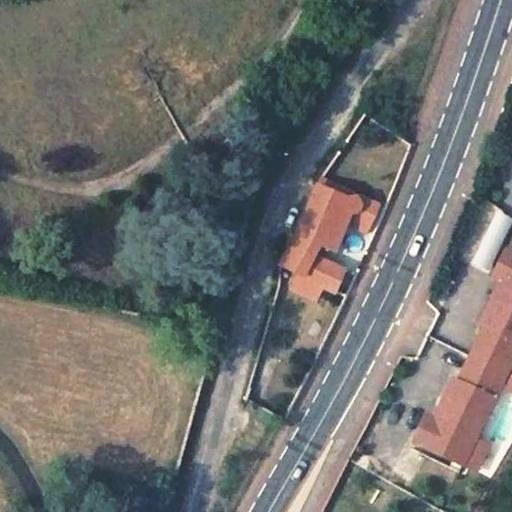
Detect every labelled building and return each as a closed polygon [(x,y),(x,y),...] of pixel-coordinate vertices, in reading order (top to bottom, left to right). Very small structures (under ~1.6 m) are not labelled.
[(318,246),(334,253),(346,223),(365,232),(378,206),(321,179),(319,183),(314,184),(295,234),(318,246)] [(486,271),(509,215),(484,204),(461,260),(486,271)] [(313,257),(318,246),(295,234),(290,247),(313,257)] [(279,265),(296,273),(288,288),(313,302),(321,286),(302,276),(313,257),(290,247),(283,256),(279,265)] [(321,286),(335,292),(345,270),(313,257),(302,276),(321,286)] [(461,462),(511,358),(511,263),(501,258),(489,284),(497,288),(503,291),(499,299),(493,296),(478,327),(482,330),(470,355),(458,379),(453,377),(437,408),(443,411),(439,420),(433,417),(425,413),(412,438),(461,462)] [(503,291),(497,288),(493,296),(499,299),(503,291)] [(443,411),(437,408),(433,417),(439,420),(443,411)]
